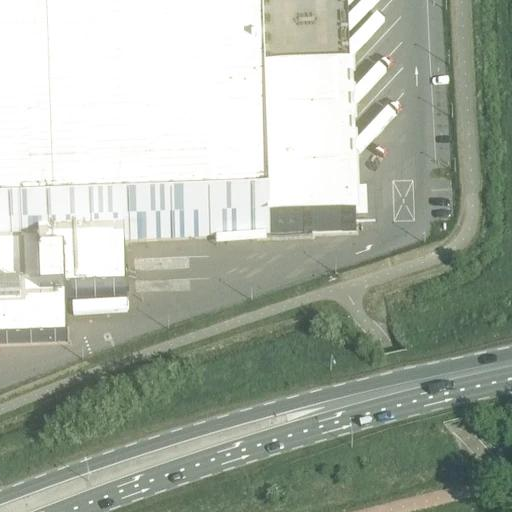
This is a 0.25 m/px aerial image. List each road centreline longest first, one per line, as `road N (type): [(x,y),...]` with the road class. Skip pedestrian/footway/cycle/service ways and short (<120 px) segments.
road 1 (unknown): [(0,388),(390,237),(405,197),(414,0)]
road 2 (primary): [(362,403),(231,423),(0,498)]
road 3 (primary): [(68,511),(362,403)]
road 4 (primary): [(362,403),(511,371)]
